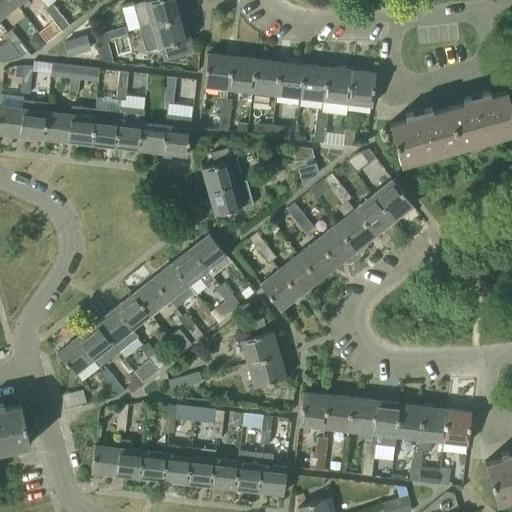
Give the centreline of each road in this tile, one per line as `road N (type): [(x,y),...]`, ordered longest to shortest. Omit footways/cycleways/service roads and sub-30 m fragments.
road 1 (residential): [(511,349),(388,357),(363,341),(359,315),(376,289),(511,214)]
road 2 (residential): [(511,2),(288,19),(267,0)]
road 3 (residential): [(33,374),(21,334),(62,260),(62,236),(48,210),(0,184)]
road 4 (residential): [(76,511),(33,374)]
